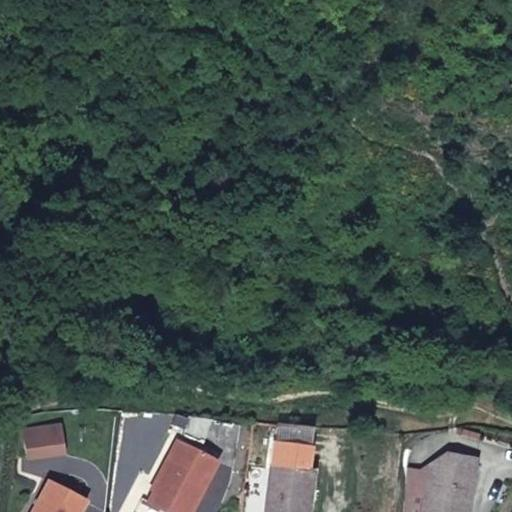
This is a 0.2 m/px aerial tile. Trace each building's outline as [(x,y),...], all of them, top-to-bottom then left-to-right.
[(314,426),(277,423),(274,457),(310,461),(314,426)] [(173,511),(191,511),(219,461),(181,440),(152,500),(173,511)] [(469,511),(477,473),(463,470),(452,454),(427,470),(435,481),(434,490),(429,489),(424,511),(469,511)] [(463,470),(477,473),(480,460),(452,454),(463,470)] [(311,511),(317,467),(273,462),(267,511),(311,511)] [(33,511),(81,511),(89,496),(52,477),(33,511)]
